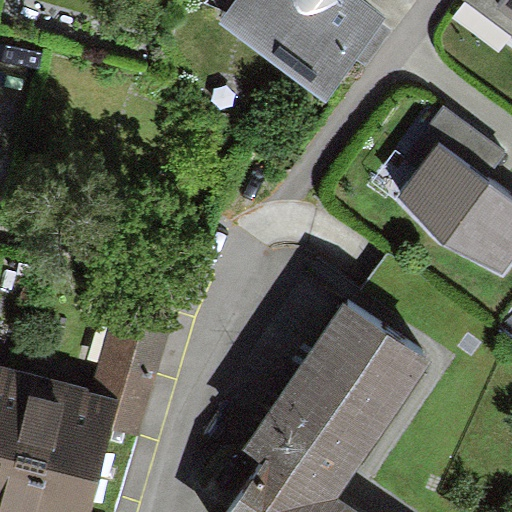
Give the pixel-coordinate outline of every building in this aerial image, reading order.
[(238,0),(219,27),(316,101),(355,49),(361,53),(369,42),(365,39),(383,16),(361,0),(238,0)] [(511,0),(463,0),(462,2),(511,37),(511,0)] [(509,150),(448,104),(424,136),(438,147),(398,199),(441,242),(501,274),(511,259),(511,193),(490,175),(509,150)] [(403,346),(326,295),(234,433),(254,447),(211,511),(356,511),(313,483),(403,346)] [(0,503),(36,511),(89,511),(117,398),(147,405),(170,312),(107,297),(89,369),(0,347),(0,503)]
